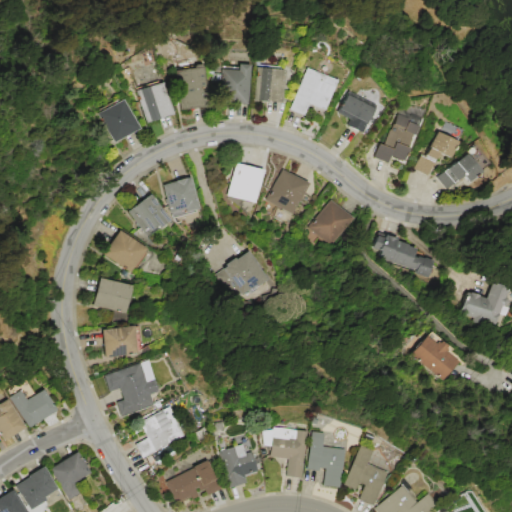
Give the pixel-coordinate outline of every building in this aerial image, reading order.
[(202,64),(206,107),(178,110),(174,70),(193,68),(192,65),(202,64)] [(248,65),(245,105),(217,102),(220,65),(236,67),(237,64),(248,65)] [(254,67),(283,70),(279,103),(251,100),(254,67)] [(305,67),(336,80),(323,111),(308,104),(303,116),(288,110),(305,67)] [(162,82),(163,85),(165,85),(169,99),(167,100),(172,114),(144,123),(134,88),(158,81),(158,83),(162,82)] [(335,112),(347,91),(374,105),(362,127),(335,112)] [(122,99),(139,129),(113,144),(96,113),(105,108),(103,105),(114,99),(116,102),(122,99)] [(423,110),(417,125),(417,126),(414,135),(411,134),(406,147),(408,147),(403,161),(389,156),(387,163),(373,158),(378,144),(383,146),(400,101),(423,110)] [(442,120),(462,131),(453,146),(454,147),(448,158),(438,153),(425,176),(412,168),(420,155),(424,157),(427,149),(442,120)] [(475,149),(487,164),(465,182),(461,176),(445,189),(435,177),(464,153),(467,156),(475,149)] [(235,163),(262,170),(253,202),(226,195),(235,163)] [(281,169),(307,183),(290,215),(264,200),(281,169)] [(159,185),(189,177),(198,209),(195,210),(196,213),(172,219),(170,213),(167,214),(159,185)] [(148,194),(169,220),(144,240),(123,213),(148,194)] [(329,200),(353,218),(331,246),(307,228),(329,200)] [(117,230),(145,248),(143,251),(145,253),(130,275),(100,255),(117,230)] [(378,258),(381,251),(373,248),(379,232),(398,239),(397,241),(408,245),(407,246),(415,248),(413,256),(417,258),(418,256),(424,258),(424,257),(434,261),(433,265),(438,267),(434,278),(378,258)] [(245,251),(267,280),(253,291),(251,288),(234,301),(215,275),(226,267),(224,265),(234,257),(235,259),(245,251)] [(97,278),(131,286),(124,315),(90,307),(97,278)] [(508,299),(506,307),(508,308),(506,316),(505,316),(502,327),(484,321),(482,325),(472,322),(474,318),(459,313),(465,292),(471,294),(471,293),(479,295),(479,296),(485,298),(489,283),(493,285),(493,283),(508,288),(505,298),(508,299)] [(99,330),(132,326),(132,327),(136,326),(139,347),(136,347),(137,354),(103,358),(99,330)] [(409,355),(424,336),(433,343),(435,341),(436,343),(438,341),(445,347),(444,348),(446,350),(444,351),(457,362),(441,382),(409,355)] [(101,376),(147,360),(157,391),(150,394),(154,405),(120,417),(115,402),(122,400),(118,388),(107,392),(101,376)] [(19,390),(25,400),(43,388),(46,393),(44,394),(55,410),(27,428),(7,398),(19,390)] [(0,402),(6,399),(24,428),(12,436),(11,433),(0,440),(0,402)] [(141,458),(134,444),(146,438),(138,422),(168,406),(183,435),(141,458)] [(271,427),(305,432),(300,470),(302,470),(301,478),(284,476),(287,459),(267,456),(271,427)] [(310,431),(323,433),(321,446),(343,449),(338,488),(320,485),(322,471),(305,469),(310,431)] [(217,451),(241,444),(244,453),(250,452),(256,471),(244,475),(246,483),(228,488),(217,451)] [(341,484),(358,445),(371,451),(366,463),(386,472),(371,507),(356,501),(363,484),(358,482),(354,490),(341,484)] [(75,451),(89,472),(72,483),(78,492),(67,500),(47,470),(75,451)] [(164,482),(191,468),(191,467),(205,460),(211,473),(214,471),(222,487),(206,495),(203,489),(198,491),(196,487),(194,489),(197,496),(191,499),(190,496),(174,503),(164,482)] [(13,486),(27,477),(26,476),(41,466),(56,489),(44,496),(46,500),(35,506),(36,507),(29,511),(13,486)] [(376,511),(373,508),(402,484),(416,502),(426,493),(436,505),(427,511),(397,511),(395,511),(376,511)] [(0,511),(0,495),(11,489),(25,511),(0,511)]
